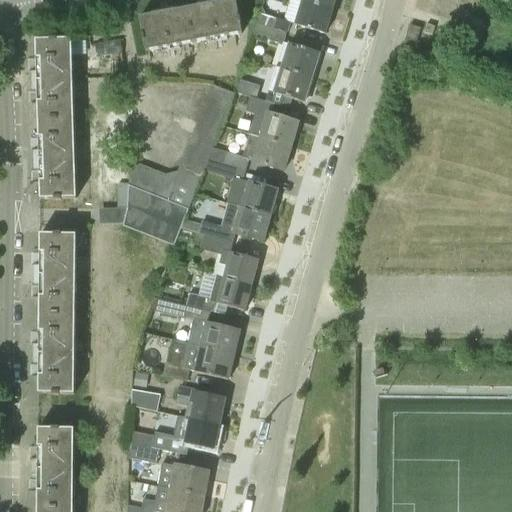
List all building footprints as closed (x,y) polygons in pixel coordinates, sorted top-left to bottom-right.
[(187,9),(194,43),(242,34),(240,24),(241,24),(240,17),(239,17),(235,0),(187,9)] [(333,10),(303,0),(295,26),(325,35),(333,10)] [(302,0),(303,0),(333,10),(335,0),(302,0)] [(146,53),(194,43),(187,9),(139,18),(142,36),(141,36),(143,43),(144,42),(146,53)] [(260,14),(257,25),(287,35),(290,24),(260,14)] [(284,44),(287,35),(257,25),(253,36),(283,45),(283,44),(284,44)] [(479,39),(465,35),(456,67),(469,71),(479,39)] [(75,160),(74,119),(73,80),(71,40),(57,40),(56,39),(49,40),(49,41),(35,41),(36,58),(40,58),(41,81),(42,103),(37,103),(38,120),(38,137),(43,136),(43,160),(44,183),(40,183),(40,201),(54,200),(54,201),(61,201),(61,200),(76,200),(75,160)] [(276,68),(312,79),(320,55),(289,45),(289,46),(284,44),(283,44),(283,45),(276,68)] [(312,79),(276,68),(268,92),(274,94),(304,104),(312,79)] [(254,99),(257,100),(260,88),(240,82),(236,94),(249,98),(254,99)] [(208,95),(231,104),(234,95),(212,86),(208,95)] [(231,104),(208,95),(204,105),(227,114),(231,104)] [(249,137),(290,149),(298,123),(266,114),(265,113),(268,103),(257,100),(249,98),(244,114),(253,117),(248,135),(249,135),(249,137)] [(223,122),(227,114),(204,105),(201,115),(223,124),(223,122)] [(219,133),(223,124),(201,115),(197,124),(219,133)] [(215,143),(219,133),(197,124),(193,134),(215,143)] [(213,149),(215,143),(193,134),(189,144),(211,152),(213,149)] [(252,162),(284,172),(290,149),(249,137),(243,158),(213,149),(211,152),(208,161),(225,166),(246,172),(249,161),(252,162)] [(208,161),(211,152),(189,144),(185,153),(208,162),(208,161)] [(182,163),(204,172),(208,162),(185,153),(182,163)] [(129,186),(133,188),(142,166),(130,161),(129,186)] [(204,172),(182,163),(178,172),(200,181),(204,172)] [(145,192),(154,171),(142,166),(133,188),(145,192)] [(230,205),(270,217),(278,192),(248,183),(248,182),(243,181),(246,172),(225,166),(222,177),(236,182),(230,205)] [(157,197),(166,176),(154,171),(145,192),(157,197)] [(166,176),(157,197),(189,210),(200,181),(178,172),(166,176)] [(117,210),(127,210),(128,185),(118,184),(117,210)] [(183,224),(189,210),(157,197),(145,192),(133,188),(129,186),(128,210),(124,228),(174,247),(181,230),(183,224)] [(202,222),(200,229),(199,234),(205,236),(225,242),(228,232),(232,233),(232,234),(263,243),(270,217),(230,205),(224,228),(202,222)] [(43,332),(43,356),(43,377),(38,377),(38,395),(52,395),(52,396),(59,396),(59,395),(74,395),(74,356),(75,316),(75,276),(76,236),(61,236),(61,234),(54,234),(54,236),(40,235),(40,253),(44,253),(44,275),(44,298),(39,298),(39,316),(39,332),(43,332)] [(213,276),(216,277),(252,285),(259,261),(229,253),(229,255),(222,254),(225,242),(205,236),(200,249),(219,253),(213,276)] [(215,313),(217,305),(245,312),(252,285),(216,277),(211,299),(189,294),(186,307),(187,307),(211,312),(215,313)] [(187,307),(186,307),(154,299),(149,311),(185,320),(185,318),(187,307)] [(211,312),(187,307),(185,318),(193,320),(188,345),(234,357),(240,332),(208,324),(211,312)] [(166,363),(163,378),(186,383),(189,372),(229,382),(234,357),(188,345),(185,359),(172,356),(170,364),(166,363)] [(185,417),(219,424),(225,398),(180,388),(176,404),(188,407),(185,417)] [(131,408),(157,413),(160,396),(132,391),(131,408)] [(187,456),(190,445),(213,451),(219,424),(185,417),(177,416),(173,437),(155,433),(153,439),(151,449),(160,451),(187,456)] [(72,511),(73,510),(73,471),(74,430),(59,430),(59,429),(52,429),(52,430),(38,429),(38,447),(42,447),(42,471),(42,492),(37,492),(37,509),(37,511),(72,511)] [(151,449),(130,444),(129,459),(157,465),(160,451),(151,449)] [(157,488),(205,497),(209,472),(174,465),(174,466),(162,464),(157,488)] [(128,506),(127,511),(201,511),(205,497),(157,488),(155,502),(139,499),(137,508),(128,506)]
